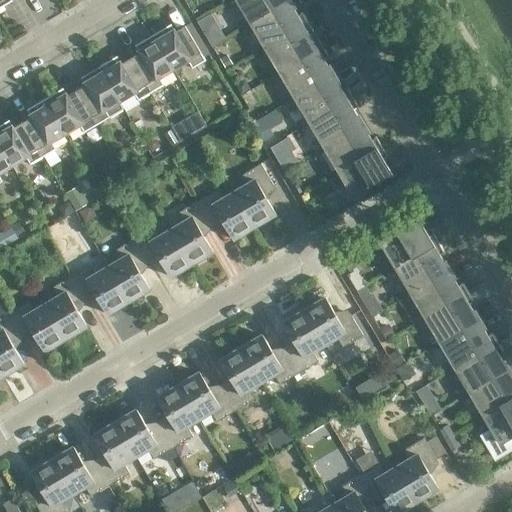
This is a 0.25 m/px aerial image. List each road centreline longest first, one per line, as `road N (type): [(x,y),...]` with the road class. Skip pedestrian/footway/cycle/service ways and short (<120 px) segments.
road 1 (residential): [(0,430),(433,174)]
road 2 (residential): [(329,0),(433,174)]
road 3 (residential): [(433,174),(511,303)]
road 4 (residential): [(0,63),(110,0)]
